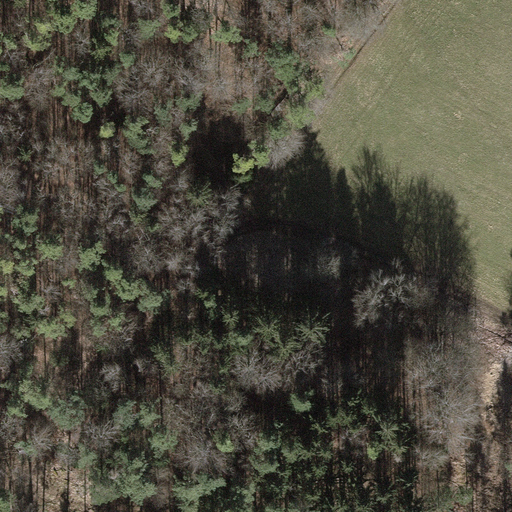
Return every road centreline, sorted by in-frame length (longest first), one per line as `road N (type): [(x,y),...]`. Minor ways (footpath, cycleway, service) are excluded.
road 1 (track): [(15,511),(57,399),(177,282),(384,0)]
road 2 (track): [(237,200),(511,328)]
